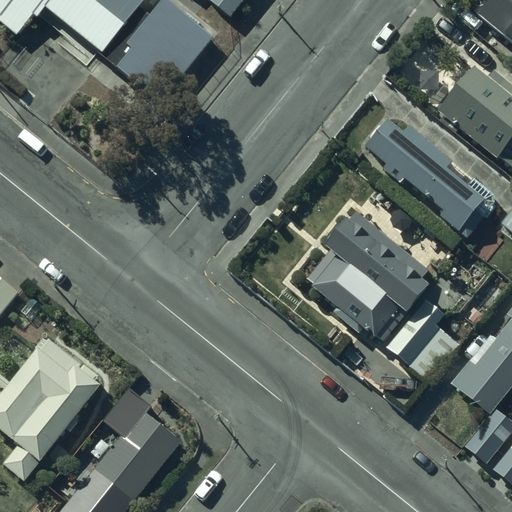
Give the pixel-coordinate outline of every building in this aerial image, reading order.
[(144,9),(133,0),(0,0),(0,25),(25,46),(50,16),(127,78),(151,49),(127,30),(144,9)] [(511,0),(493,0),(475,21),(511,52),(511,0)] [(511,146),(511,106),(471,74),(434,119),(495,168),(511,146)] [(400,138),(386,127),(364,155),(440,218),(435,223),(464,247),(490,209),(484,199),(407,132),(400,138)] [(511,214),(500,229),(511,239),(511,214)] [(427,280),(357,220),(305,287),(376,350),(427,280)] [(0,317),(18,295),(0,280),(0,317)] [(427,299),(385,348),(429,383),(460,345),(437,327),(446,315),(427,299)] [(511,390),(511,308),(502,322),(509,327),(483,359),(475,353),(446,390),(488,422),(511,390)] [(13,394),(0,383),(0,436),(22,454),(9,472),(32,490),(108,395),(79,372),(72,382),(41,358),(13,394)] [(100,426),(120,441),(66,511),(122,511),(176,441),(146,418),(153,410),(127,391),(100,426)] [(511,447),(494,468),(511,483),(511,447)]
